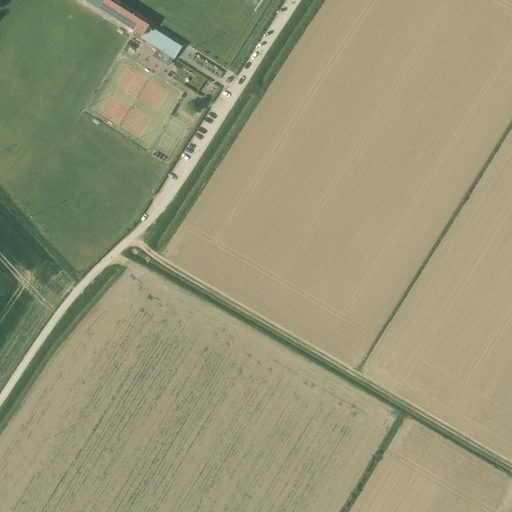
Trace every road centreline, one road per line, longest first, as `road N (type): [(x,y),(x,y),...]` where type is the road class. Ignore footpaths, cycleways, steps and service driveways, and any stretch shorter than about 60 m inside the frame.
road 1 (unclassified): [(0,404),(54,322),(156,214),(298,0)]
road 2 (track): [(133,237),(511,466)]
